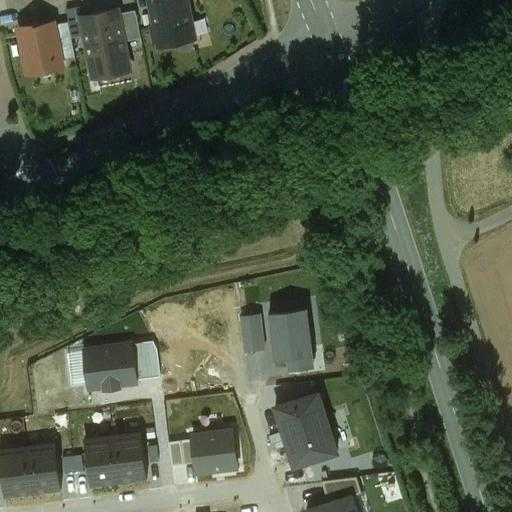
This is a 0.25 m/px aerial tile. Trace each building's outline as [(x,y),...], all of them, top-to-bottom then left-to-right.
[(186,0),(159,0),(152,2),(157,25),(154,26),(157,42),(160,42),(161,45),(195,37),(186,0)] [(117,10),(83,18),(95,77),(130,70),(124,41),(118,14),(117,10)] [(137,11),(118,14),(124,41),(142,38),(137,11)] [(69,22),(55,25),(59,41),(72,38),(69,22)] [(34,25),(19,28),(28,73),(64,66),(63,60),(59,41),(55,25),(55,23),(34,27),(34,25)] [(72,38),(59,41),(63,60),(76,58),(72,38)] [(308,308),(270,312),(276,359),(288,358),(289,370),(314,367),(308,308)] [(241,316),(246,350),(267,348),(263,314),(241,316)] [(134,343),(138,379),(161,376),(159,350),(155,341),(134,343)] [(134,343),(85,348),(89,388),(138,383),(138,379),(134,343)] [(285,436),(329,422),(320,391),(275,405),(285,436)] [(329,422),(285,436),(295,466),(339,453),(329,422)] [(197,463),(198,472),(238,467),(233,430),(193,435),(194,439),(197,463)] [(114,436),(120,480),(146,477),(141,433),(114,436)] [(120,480),(114,436),(87,440),(92,483),(120,480)] [(173,466),(197,463),(194,439),(170,442),(173,466)] [(28,447),(34,490),(60,487),(55,444),(28,447)] [(34,490),(28,447),(1,450),(6,494),(34,490)] [(323,481),(329,503),(352,495),(362,493),(357,478),(323,481)] [(329,503),(306,510),(306,511),(357,511),(352,495),(329,503)]
